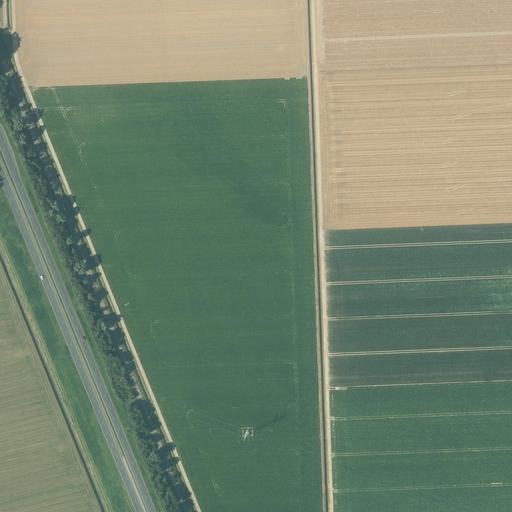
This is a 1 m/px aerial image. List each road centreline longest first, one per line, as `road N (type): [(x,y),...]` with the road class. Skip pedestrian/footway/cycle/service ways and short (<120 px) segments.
road 1 (unclassified): [(186,511),(0,56)]
road 2 (trunk): [(151,511),(0,138)]
road 3 (trunk): [(0,169),(139,511)]
